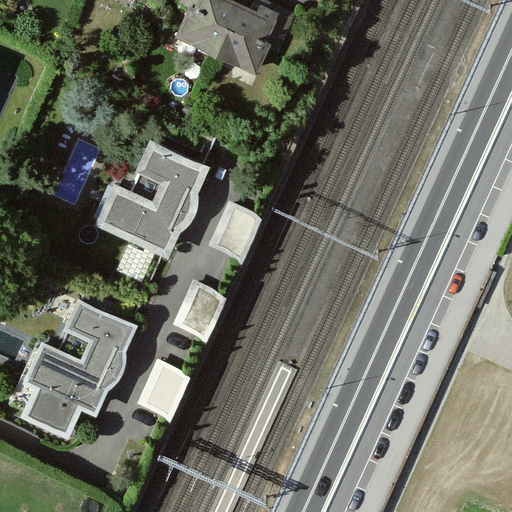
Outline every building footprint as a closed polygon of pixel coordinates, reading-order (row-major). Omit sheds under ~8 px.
[(217,53),(241,0),(181,0),(180,3),(189,7),(177,34),(217,53)] [(244,0),(241,0),(217,53),(258,72),(271,44),(279,48),(296,12),(271,0),(253,0),(252,3),(244,0)] [(198,186),(210,160),(151,134),(136,166),(162,177),(154,195),(115,177),(95,219),(169,252),(182,224),(189,220),(196,209),(199,198),(198,186)] [(263,212),(231,198),(211,243),(243,257),(263,212)] [(227,291),(195,278),(175,322),(207,337),(227,291)] [(125,345),(138,319),(79,293),(63,325),(89,337),(82,354),(42,336),(23,378),(35,383),(22,411),(70,432),(83,406),(96,411),(109,383),(116,379),(124,368),(127,357),(125,345)] [(192,371),(159,356),(138,402),(171,417),(192,371)]
